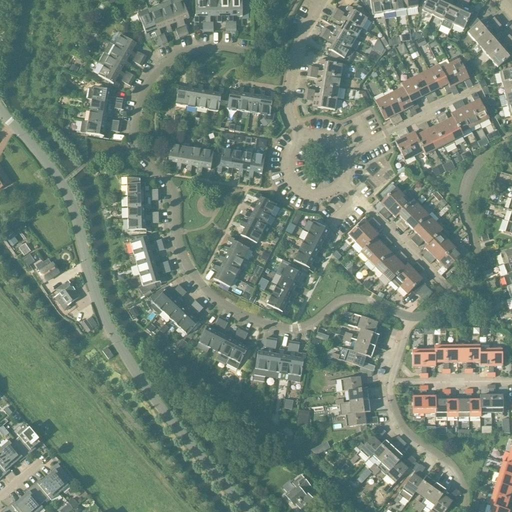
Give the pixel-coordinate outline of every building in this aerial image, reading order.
[(181,0),(173,0),(169,2),(178,24),(176,24),(178,29),(180,28),(184,38),(188,36),(185,26),(182,28),(180,23),(189,19),(181,0)] [(198,18),(205,18),(207,18),(207,0),(196,0),(196,18),(194,18),(194,24),(198,24),(198,18)] [(208,23),(208,33),(213,33),(213,23),(210,23),(210,18),(217,18),(219,18),(218,0),(207,0),(207,18),(205,18),(206,23),(208,23)] [(221,18),(228,18),(230,18),(229,0),(218,0),(219,18),(217,18),(217,23),(221,23),(221,18)] [(230,23),(231,33),(236,33),(236,23),(233,23),(233,18),(242,18),(242,12),(248,12),(248,1),(242,1),(241,0),(229,0),(230,18),(228,18),(228,23),(230,23)] [(365,0),(361,1),(367,12),(371,11),(372,16),(383,14),(381,0),(365,0)] [(381,0),(383,14),(395,12),(392,0),(381,0)] [(392,0),(395,12),(406,11),(404,0),(392,0)] [(404,0),(406,11),(417,9),(416,0),(404,0)] [(440,0),(441,0),(426,0),(422,11),(432,16),(439,0),(440,0)] [(450,4),(452,5),(454,0),(453,0),(449,0),(448,3),(441,0),(440,0),(439,0),(432,16),(443,21),(450,4)] [(450,4),(443,21),(440,26),(450,31),(453,25),(460,9),(462,10),(464,5),(462,4),(464,0),(458,0),(458,2),(460,4),(458,8),(452,5),(450,4)] [(170,27),(176,24),(178,24),(169,2),(159,6),(167,28),(166,29),(167,33),(172,32),(170,27)] [(159,37),(162,46),(167,44),(164,35),(161,36),(159,31),(166,29),(167,28),(159,6),(148,10),(157,32),(155,33),(157,37),(159,37)] [(346,21),(361,30),(367,20),(352,11),(353,9),(348,7),(346,10),(350,13),(347,19),(346,21)] [(469,13),(462,10),(460,9),(453,25),(463,30),(471,14),(473,15),(475,10),(471,8),(469,13)] [(335,9),(333,13),(341,18),(342,17),(344,14),(335,9)] [(148,10),(137,14),(139,19),(146,36),(144,37),(146,42),(150,40),(154,39),(157,37),(155,33),(157,32),(148,10)] [(344,23),(341,29),(340,30),(355,40),(361,30),(346,21),(347,19),(342,17),(341,18),(333,13),(330,18),(339,23),(340,20),(344,23)] [(467,33),(475,42),(488,30),(490,32),(494,29),(492,27),(500,21),(496,17),(489,23),(485,18),(480,23),(475,18),(468,28),(471,30),(467,33)] [(492,27),(494,29),(495,31),(503,24),(500,21),(492,27)] [(341,29),(336,26),(332,33),(331,36),(335,39),(334,40),(350,50),(355,40),(340,30),(341,29)] [(180,28),(178,29),(175,30),(179,40),(184,38),(180,28)] [(330,38),(331,36),(332,33),(324,28),(321,33),(330,38)] [(496,39),(497,41),(501,37),(498,34),(494,37),(490,32),(488,30),(475,42),(482,51),(496,39)] [(330,38),(321,33),(319,37),(327,43),(328,40),(333,43),(328,51),(344,60),(350,50),(334,40),(335,39),(331,36),(330,38)] [(502,46),(497,41),(496,39),(482,51),(490,59),(503,48),(505,49),(508,46),(507,44),(511,39),(511,34),(504,40),(506,43),(502,46)] [(120,36),(115,46),(130,55),(129,57),(134,59),(135,57),(144,62),(146,58),(137,53),(136,56),(132,53),(136,45),(120,36)] [(159,37),(157,37),(154,39),(158,48),(162,46),(159,37)] [(423,38),(416,42),(419,48),(426,45),(423,38)] [(390,49),(384,40),(380,42),(385,52),(390,49)] [(126,63),(129,57),(130,55),(115,46),(109,43),(104,53),(125,65),(124,67),(128,69),(131,66),(126,63)] [(406,46),(410,54),(417,51),(413,43),(406,46)] [(400,56),(407,53),(403,45),(396,49),(400,56)] [(511,52),(509,54),(505,49),(503,48),(490,59),(497,68),(511,57),(511,58),(511,57),(511,52)] [(377,60),(381,54),(373,49),(369,55),(377,60)] [(124,77),(132,82),(135,78),(126,73),(125,75),(120,73),(124,67),(125,65),(104,53),(98,63),(104,66),(119,75),(118,77),(123,79),(124,77)] [(135,57),(134,59),(132,62),(141,67),(144,62),(135,57)] [(324,66),(323,72),(323,74),(340,77),(342,66),(325,63),(325,61),(319,60),(319,65),(324,66)] [(450,65),(459,84),(464,82),(467,89),(472,87),(459,60),(450,65)] [(99,64),(95,72),(99,74),(98,76),(113,85),(112,87),(117,89),(119,85),(115,83),(118,77),(119,75),(104,66),(99,64)] [(439,66),(438,66),(451,91),(450,91),(451,92),(451,93),(453,96),(458,94),(454,87),(459,84),(450,65),(440,70),(439,66)] [(78,69),(72,66),(69,71),(75,74),(78,69)] [(447,95),(451,93),(451,92),(450,91),(451,91),(438,66),(429,71),(439,90),(443,87),(447,95)] [(511,70),(499,73),(502,84),(511,81),(511,70)] [(420,75),(433,102),(437,99),(434,92),(439,90),(429,71),(420,75)] [(318,74),(308,72),(307,77),(317,79),(317,76),(322,77),(321,84),(321,86),(339,89),(340,77),(323,74),(323,72),(318,72),(318,74)] [(428,104),(433,102),(420,75),(410,80),(420,99),(425,97),(428,104)] [(124,77),(123,79),(121,82),(130,87),(132,82),(124,77)] [(414,111),(419,109),(415,102),(420,99),(410,80),(401,85),(413,109),(414,109),(414,111)] [(484,81),(478,83),(481,90),(487,87),(484,81)] [(511,81),(502,84),(504,95),(511,93),(511,81)] [(321,86),(321,84),(316,83),(315,87),(320,88),(319,95),(319,97),(337,100),(339,89),(321,86)] [(189,89),(191,90),(192,84),(188,84),(187,89),(178,88),(175,105),(186,107),(189,89)] [(197,91),(191,90),(189,89),(186,107),(197,109),(200,91),(202,91),(202,86),(198,85),(197,91)] [(416,114),(414,111),(414,109),(413,109),(401,85),(403,88),(394,93),(403,112),(408,110),(412,117),(416,114)] [(208,92),(202,91),(200,91),(197,109),(207,111),(210,93),(212,93),(213,88),(209,87),(208,92)] [(224,102),(223,107),(227,108),(227,110),(238,112),(240,94),(242,94),(243,89),(239,88),(238,93),(230,92),(228,102),(224,102)] [(86,99),(92,100),(109,103),(109,105),(114,106),(114,104),(124,106),(125,100),(115,99),(115,102),(110,101),(111,92),(93,89),(89,89),(88,90),(86,99)] [(210,93),(207,111),(218,112),(219,106),(223,107),(224,102),(220,101),(221,95),(223,95),(223,90),(219,89),(218,94),(212,93),(210,93)] [(249,95),(242,94),(240,94),(238,112),(248,113),(251,95),(253,96),(254,91),(249,90),(249,95)] [(261,97),(263,98),(264,92),(260,92),(259,97),(253,96),(251,95),(248,113),(258,115),(261,97)] [(269,98),(263,98),(261,97),(258,115),(264,116),(263,119),(268,125),(273,122),(274,113),(270,112),(272,99),(274,99),(275,94),(270,93),(269,98)] [(370,102),(365,93),(362,95),(366,104),(370,102)] [(398,114),(403,112),(394,93),(384,98),(397,124),(402,122),(398,114)] [(470,105),(479,124),(489,120),(476,93),(471,96),(474,103),(470,105)] [(314,96),(304,95),(303,100),(313,102),(314,99),(319,99),(317,109),(335,111),(337,100),(319,97),(319,95),(314,94),(314,96)] [(393,126),(397,124),(384,98),(375,102),(384,121),(389,119),(393,126)] [(107,115),(107,117),(112,117),(113,113),(108,112),(109,105),(109,103),(92,100),(90,112),(107,115)] [(470,129),(479,124),(470,105),(465,108),(461,101),(457,103),(470,129)] [(470,129),(457,103),(452,105),(456,112),(451,115),(462,137),(463,137),(461,134),(470,129)] [(111,126),(120,128),(121,123),(111,121),(111,124),(106,123),(107,117),(107,115),(90,112),(88,123),(106,126),(105,128),(110,129),(111,126)] [(462,137),(451,115),(453,118),(448,121),(444,113),(440,116),(453,142),(462,137)] [(439,125),(434,128),(444,147),(445,149),(454,144),(453,142),(440,116),(435,118),(439,125)] [(104,135),(105,128),(106,126),(88,123),(82,122),(80,133),(103,137),(103,139),(109,140),(109,136),(104,135)] [(444,147),(434,128),(429,130),(426,123),(421,125),(434,151),(444,147)] [(434,151),(421,125),(417,127),(420,134),(416,137),(414,133),(425,156),(434,151)] [(425,156),(414,133),(409,136),(405,129),(401,131),(414,157),(423,152),(425,156)] [(414,157),(401,131),(396,133),(400,140),(395,143),(404,162),(414,157)] [(489,141),(497,137),(495,132),(486,136),(489,141)] [(479,148),(476,142),(470,145),(473,151),(479,148)] [(170,164),(177,165),(179,165),(181,148),(171,146),(168,163),(166,163),(165,168),(170,169),(170,164)] [(179,165),(177,165),(176,170),(180,171),(181,166),(187,167),(189,167),(192,149),(181,148),(179,165)] [(189,167),(187,167),(186,172),(190,173),(191,167),(197,168),(199,169),(202,151),(192,149),(189,167)] [(217,155),(215,167),(218,168),(217,173),(221,174),(222,168),(224,169),(228,169),(230,170),(233,152),(224,150),(222,150),(221,156),(217,155)] [(197,168),(197,174),(201,174),(202,169),(210,171),(211,166),(215,167),(217,155),(213,154),(213,153),(202,151),(199,169),(197,168)] [(230,170),(228,169),(227,175),(231,175),(232,170),(238,171),(240,171),(243,154),(233,152),(230,170)] [(240,171),(238,171),(238,176),(242,177),(243,172),(249,173),(251,173),(254,155),(243,154),(240,171)] [(251,173),(249,173),(248,178),(252,179),(253,174),(262,175),(264,157),(254,155),(251,173)] [(432,170),(434,173),(436,177),(445,173),(442,167),(441,165),(432,170)] [(0,189),(9,183),(0,169),(0,189)] [(160,196),(160,191),(150,191),(150,194),(145,194),(145,185),(140,185),(140,180),(140,179),(127,178),(127,185),(127,187),(126,187),(126,196),(127,196),(127,197),(145,197),(145,199),(150,198),(150,196),(160,196)] [(379,213),(382,217),(403,196),(396,189),(380,204),(384,208),(379,213)] [(436,193),(435,194),(433,197),(439,203),(441,200),(442,199),(436,193)] [(259,200),(256,206),(255,208),(271,216),(276,206),(260,198),(261,197),(256,194),(254,198),(259,200)] [(403,196),(382,217),(386,221),(391,215),(395,219),(413,201),(410,204),(403,196)] [(145,197),(127,197),(127,208),(145,208),(145,210),(151,210),(150,201),(150,198),(145,199),(145,197)] [(413,201),(395,219),(398,216),(402,220),(396,225),(400,229),(420,208),(413,201)] [(254,210),(251,215),(250,217),(266,225),(271,216),(255,208),(256,206),(251,204),(249,207),(254,210)] [(146,217),(145,210),(145,208),(127,208),(128,220),(146,219),(146,221),(151,221),(151,219),(161,219),(161,213),(151,214),(151,217),(146,217)] [(409,227),(413,231),(428,216),(420,208),(400,229),(403,233),(409,227)] [(250,217),(251,215),(247,213),(245,217),(249,219),(246,225),(245,227),(261,235),(266,225),(250,217)] [(16,216),(0,228),(5,235),(4,236),(12,247),(18,243),(14,238),(16,236),(11,230),(21,222),(16,216)] [(411,240),(414,244),(435,223),(428,216),(413,231),(416,235),(411,240)] [(318,218),(315,224),(326,230),(328,227),(320,219),(318,218)] [(146,228),(146,221),(146,219),(128,220),(128,231),(146,231),(146,233),(151,233),(151,228),(146,228)] [(356,243),(376,223),(373,219),(367,225),(363,221),(348,236),(356,243)] [(242,222),(240,226),(244,229),(240,236),(245,239),(244,241),(251,245),(252,242),(256,244),(261,235),(245,227),(246,225),(242,222)] [(324,241),(323,243),(328,245),(330,241),(325,239),(329,231),(326,230),(315,224),(313,223),(308,233),(324,241)] [(360,253),(378,236),(374,232),(380,226),(376,223),(356,243),(363,250),(360,253)] [(424,248),(442,231),(435,223),(414,244),(418,247),(423,242),(427,245),(424,248)] [(422,258),(426,261),(447,241),(440,234),(443,231),(442,231),(424,248),(428,252),(422,258)] [(319,250),(318,252),(323,255),(325,251),(320,248),(323,243),(324,241),(308,233),(303,242),(319,250)] [(367,261),(388,240),(385,237),(379,242),(375,239),(378,236),(360,253),(367,261)] [(130,243),(133,255),(150,249),(151,251),(156,250),(155,248),(165,245),(163,240),(154,243),(155,246),(150,247),(147,238),(130,243)] [(232,244),(229,250),(228,252),(244,260),(249,250),(233,242),(234,240),(229,238),(227,242),(232,244)] [(375,268),(390,253),(386,249),(392,244),(388,240),(367,261),(375,268)] [(435,259),(439,263),(454,248),(447,241),(426,261),(429,265),(435,259)] [(314,260),(314,262),(318,264),(320,260),(316,258),(318,252),(319,250),(303,242),(298,252),(314,260)] [(227,254),(224,259),(223,261),(239,269),(244,260),(228,252),(229,250),(224,247),(222,251),(227,254)] [(454,248),(439,263),(443,267),(437,273),(441,276),(462,256),(454,248)] [(154,260),(154,262),(159,261),(158,257),(153,258),(151,251),(150,249),(133,255),(136,265),(154,260)] [(511,262),(511,250),(500,254),(503,265),(511,262)] [(382,276),(403,255),(399,251),(394,257),(390,253),(375,268),(382,276)] [(298,252),(293,261),(302,266),(300,270),(307,273),(308,271),(313,273),(315,270),(311,267),(314,262),(314,260),(298,252)] [(342,258),(336,252),(332,256),(338,262),(342,258)] [(260,259),(266,262),(269,255),(263,253),(260,259)] [(22,259),(27,267),(34,263),(29,255),(22,259)] [(389,283),(390,282),(407,265),(404,268),(401,264),(406,259),(403,255),(382,276),(389,283)] [(223,261),(224,259),(220,257),(217,261),(222,263),(219,269),(218,270),(234,279),(239,269),(223,261)] [(46,283),(59,274),(52,264),(51,265),(47,260),(42,264),(41,262),(35,266),(36,268),(39,273),(46,283)] [(156,269),(154,262),(154,260),(136,265),(140,276),(157,271),(157,273),(162,272),(162,270),(171,267),(170,262),(160,265),(161,268),(156,269)] [(282,261),(276,274),(281,277),(297,285),(296,287),(301,289),(303,285),(298,283),(302,275),(298,273),(300,270),(282,261)] [(511,262),(503,265),(507,276),(503,277),(511,274),(511,262)] [(398,289),(399,288),(420,267),(417,263),(411,269),(407,265),(390,282),(398,289)] [(218,270),(219,269),(215,266),(213,270),(217,272),(213,280),(220,284),(224,285),(229,288),(234,279),(218,270)] [(264,270),(258,267),(253,276),(259,279),(264,270)] [(424,271),(420,267),(399,288),(407,295),(411,292),(415,296),(425,286),(421,281),(422,280),(418,276),(424,271)] [(157,271),(140,276),(143,286),(138,289),(143,295),(156,288),(154,284),(160,282),(161,284),(166,283),(164,278),(159,280),(157,273),(157,271)] [(511,285),(511,274),(503,277),(507,288),(511,285)] [(292,294),(291,296),(296,299),(298,295),(293,292),(296,287),(297,285),(281,277),(276,286),(292,294)] [(261,279),(256,288),(264,292),(268,282),(261,279)] [(367,290),(370,286),(365,281),(362,284),(367,290)] [(70,308),(68,306),(78,300),(73,293),(74,292),(72,288),(72,286),(71,284),(69,284),(68,282),(56,290),(59,295),(54,298),(64,312),(70,308)] [(495,282),(487,284),(490,293),(497,290),(495,282)] [(220,284),(218,287),(227,292),(229,288),(224,285),(220,284)] [(158,292),(149,298),(153,304),(150,307),(159,315),(161,312),(174,299),(175,301),(179,297),(177,295),(184,288),(180,285),(173,292),(176,294),(172,298),(165,291),(161,296),(158,292)] [(287,304),(286,306),(291,308),(293,304),(288,302),(291,296),(292,294),(276,286),(271,296),(287,304)] [(177,295),(179,297),(181,299),(188,292),(184,288),(177,295)] [(284,311),(286,306),(287,304),(271,296),(266,305),(282,313),(281,315),(286,317),(288,313),(284,311)] [(174,299),(161,312),(162,312),(170,320),(177,312),(182,307),(184,308),(187,305),(184,302),(181,299),(179,297),(175,301),(174,299)] [(177,312),(170,320),(178,328),(190,315),(192,316),(195,313),(195,312),(194,311),(201,304),(197,300),(190,307),(187,305),(184,308),(182,307),(177,312)] [(194,311),(195,313),(197,315),(204,307),(201,304),(194,311)] [(190,315),(178,328),(186,336),(199,323),(200,324),(204,320),(200,317),(197,321),(192,316),(190,315)] [(206,354),(209,349),(217,333),(219,334),(221,329),(219,328),(224,319),(219,317),(215,326),(218,327),(215,332),(207,327),(196,349),(206,354)] [(358,321),(355,329),(360,331),(361,330),(373,335),(373,334),(377,323),(359,317),(359,318),(358,321)] [(219,328),(221,329),(224,331),(229,322),(224,319),(219,328)] [(86,334),(91,330),(87,324),(81,327),(86,334)] [(152,325),(148,331),(151,334),(156,328),(152,325)] [(235,342),(229,339),(227,338),(219,354),(216,359),(226,365),(237,343),(239,344),(242,340),(240,339),(244,330),(240,328),(235,336),(238,338),(235,342)] [(240,339),(242,340),(244,341),(249,332),(244,330),(240,339)] [(361,330),(360,331),(357,342),(375,348),(379,336),(373,334),(373,335),(361,330)] [(225,337),(219,334),(217,333),(209,349),(219,354),(227,338),(229,339),(231,334),(228,332),(225,337)] [(270,349),(272,339),(266,338),(265,348),(268,349),(267,354),(258,352),(254,376),(265,378),(269,354),(271,354),(272,349),(270,349)] [(289,357),(282,356),(280,356),(277,380),(288,381),(292,358),(294,358),(295,353),(292,353),(294,343),(289,342),(287,352),(290,352),(289,357)] [(366,357),(371,359),(375,348),(357,342),(353,352),(353,353),(366,357)] [(246,347),(239,344),(237,343),(226,365),(237,370),(248,349),(249,350),(252,345),(248,343),(246,347)] [(292,358),(288,381),(299,383),(301,371),(303,360),(305,360),(306,355),(302,354),(298,354),(299,344),(294,343),(292,353),(295,353),(294,358),(292,358)] [(457,364),(466,364),(468,364),(468,346),(457,347),(457,364)] [(479,367),(479,346),(468,346),(468,364),(466,364),(466,370),(471,370),(470,364),(479,363),(479,367)] [(491,367),(490,350),(480,350),(479,346),(479,367),(488,367),(491,367)] [(434,351),(423,351),(423,368),(421,368),(421,375),(426,375),(426,368),(435,368),(434,347),(434,351)] [(435,364),(443,364),(446,364),(446,347),(434,347),(435,368),(435,364)] [(448,364),(457,364),(457,347),(446,347),(446,364),(443,364),(443,370),(448,370),(448,364)] [(113,357),(107,348),(102,352),(108,361),(113,357)] [(278,356),(271,354),(269,354),(265,378),(277,380),(280,356),(282,356),(283,351),(279,350),(278,356)] [(502,350),(490,350),(491,367),(488,367),(488,374),(493,374),(493,367),(502,367),(502,350)] [(348,351),(344,362),(373,372),(374,367),(363,364),(366,357),(353,353),(353,352),(348,351)] [(423,368),(423,351),(412,351),(412,368),(421,368),(423,368)] [(361,390),(360,378),(335,381),(336,386),(335,386),(336,393),(348,392),(361,390)] [(361,390),(348,392),(350,404),(368,401),(367,389),(361,390)] [(480,414),(491,414),(491,397),(493,397),(493,390),(488,390),(489,397),(480,397),(480,418),(480,414)] [(413,415),(424,415),(424,398),(426,398),(426,391),(421,391),(421,398),(412,398),(413,415)] [(469,401),(471,401),(471,394),(466,394),(466,401),(457,401),(458,418),(469,418),(469,401)] [(448,395),(444,395),(444,401),(435,401),(435,397),(435,418),(446,418),(446,401),(449,401),(448,395)] [(424,398),(424,415),(435,415),(435,418),(435,397),(426,398),(424,398)] [(479,401),(471,401),(469,401),(469,418),(480,418),(480,397),(479,397),(479,401)] [(491,397),(491,414),(503,414),(502,397),(493,397),(491,397)] [(364,414),(370,413),(368,401),(350,404),(339,405),(341,417),(364,414)] [(457,401),(449,401),(446,401),(446,418),(458,418),(457,401)] [(12,414),(7,408),(3,411),(8,417),(12,414)] [(341,417),(342,429),(360,426),(361,433),(366,430),(364,414),(341,417)] [(15,441),(28,456),(36,450),(34,448),(39,443),(26,427),(17,435),(19,438),(15,441)] [(360,451),(368,459),(381,445),(373,437),(364,447),(360,443),(356,448),(359,452),(360,451)] [(20,463),(28,456),(15,441),(11,445),(9,442),(0,448),(0,449),(13,465),(18,461),(20,463)] [(369,470),(372,473),(394,449),(385,441),(381,445),(368,459),(374,464),(369,470)] [(402,441),(394,449),(372,473),(375,476),(380,470),(386,476),(399,462),(402,458),(398,453),(406,445),(402,441)] [(319,447),(310,451),(316,455),(322,453),(319,447)] [(0,475),(2,478),(10,471),(8,469),(13,465),(0,449),(0,475)] [(511,454),(509,453),(506,464),(502,462),(502,463),(511,465),(511,454)] [(354,464),(359,459),(356,456),(350,461),(354,464)] [(386,476),(395,484),(408,470),(399,462),(386,476)] [(511,465),(502,463),(499,473),(511,477),(511,465)] [(51,474),(46,478),(59,494),(68,486),(66,483),(70,480),(57,465),(49,472),(51,474)] [(511,477),(499,473),(496,484),(511,489),(511,477)] [(423,482),(413,475),(398,495),(402,498),(408,502),(415,493),(423,482)] [(294,507),(296,505),(301,511),(308,511),(317,505),(308,495),(306,496),(304,494),(311,488),(301,476),(292,484),(296,488),(286,497),(294,507)] [(436,484),(426,477),(423,482),(415,493),(425,500),(436,484)] [(59,494),(46,478),(41,482),(39,480),(31,487),(44,502),(48,498),(51,501),(59,494)] [(436,484),(425,500),(421,504),(425,507),(431,511),(442,496),(445,491),(436,484)] [(496,484),(492,495),(509,500),(508,502),(511,503),(511,498),(509,498),(511,489),(496,484)] [(386,494),(391,488),(387,485),(382,491),(386,494)] [(40,505),(44,502),(31,487),(24,493),(25,495),(20,499),(30,511),(37,511),(42,508),(40,505)] [(445,511),(459,493),(454,489),(447,499),(442,496),(431,511),(430,511),(445,511)] [(505,510),(508,502),(509,500),(492,495),(489,506),(509,511),(505,510)] [(6,508),(8,511),(30,511),(20,499),(15,504),(14,502),(6,508)] [(67,503),(68,504),(73,510),(75,508),(78,505),(73,499),(67,503)]
